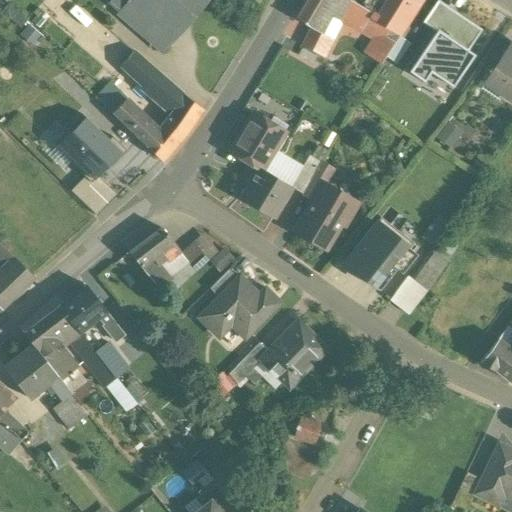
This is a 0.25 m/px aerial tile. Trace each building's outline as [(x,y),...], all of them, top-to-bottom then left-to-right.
[(131,0),(118,15),(141,34),(154,20),(170,33),(171,32),(194,5),(188,0),(131,0)] [(307,0),(295,19),(312,30),(313,30),(320,34),(329,16),(337,20),(340,17),(339,16),(345,0),(307,0)] [(363,9),(347,0),(345,0),(339,16),(340,17),(378,37),(370,56),(379,61),(395,34),(374,23),(368,19),(371,14),(363,9)] [(388,0),(381,11),(374,23),(395,34),(399,36),(421,0),(388,0)] [(436,31),(446,38),(461,17),(437,1),(422,24),(435,33),(436,31)] [(381,11),(367,3),(363,9),(371,14),(368,19),(374,23),(381,11)] [(481,31),(461,17),(446,38),(467,52),(481,31)] [(170,33),(154,20),(141,34),(161,51),(175,35),(171,32),(170,33)] [(313,30),(312,30),(302,46),(321,56),(329,39),(313,30)] [(473,56),(467,52),(446,38),(436,31),(435,33),(409,72),(424,82),(430,73),(452,88),(473,56)] [(511,45),(489,77),(505,88),(501,94),(511,101),(511,45)] [(201,109),(184,96),(132,51),(121,65),(143,85),(142,86),(172,112),(167,120),(185,134),(201,109)] [(128,103),(114,118),(121,125),(136,110),(128,103)] [(175,145),(136,110),(121,125),(142,145),(160,161),(175,145)] [(269,125),(252,115),(230,152),(252,165),(261,170),(283,133),(281,132),(277,137),(266,131),(269,125)] [(106,173),(126,152),(112,138),(109,142),(82,116),(66,132),(70,135),(58,147),(72,160),(69,163),(85,178),(91,184),(98,178),(104,171),(106,173)] [(325,151),(318,147),(312,158),(319,162),(325,151)] [(308,155),(289,187),(291,188),(301,194),(320,162),(319,162),(312,158),(308,155)] [(332,169),(320,162),(301,194),(312,200),(321,185),(322,186),(332,169)] [(261,170),(252,165),(243,180),(250,184),(241,199),(273,218),(291,188),(289,187),(261,170)] [(71,191),(96,216),(116,196),(98,178),(91,184),(85,178),(71,191)] [(312,200),(295,230),(326,249),(341,223),(344,225),(355,206),(322,186),(321,185),(312,200)] [(424,237),(435,246),(451,226),(440,217),(424,237)] [(345,263),(379,291),(396,271),(401,275),(417,255),(410,249),(413,245),(381,219),(345,263)] [(180,254),(160,229),(129,253),(148,278),(160,269),(157,265),(165,259),(168,264),(181,255),(180,254)] [(194,243),(180,254),(187,263),(194,272),(209,261),(194,243)] [(15,260),(0,245),(0,261),(6,267),(7,267),(15,260)] [(34,278),(15,260),(7,267),(6,267),(3,270),(24,288),(34,278)] [(414,278),(412,281),(426,291),(440,272),(426,262),(414,278)] [(187,263),(174,273),(182,283),(194,272),(187,263)] [(167,278),(160,269),(148,278),(159,290),(170,281),(167,278)] [(24,288),(3,270),(0,272),(0,284),(14,297),(24,288)] [(229,270),(210,289),(218,297),(237,277),(229,270)] [(182,283),(174,273),(167,278),(170,281),(176,289),(182,283)] [(259,294),(239,275),(237,277),(218,297),(199,317),(214,332),(226,320),(245,339),(280,302),(265,288),(259,294)] [(407,278),(391,300),(385,295),(384,297),(408,315),(426,291),(412,281),(412,282),(407,278)] [(0,309),(1,310),(14,297),(0,284),(0,309)] [(86,286),(59,307),(72,323),(70,324),(78,334),(79,333),(96,320),(106,312),(86,286)] [(59,307),(23,334),(33,346),(49,367),(64,356),(56,346),(60,343),(55,336),(70,324),(72,323),(59,307)] [(122,332),(106,312),(96,320),(112,341),(119,336),(118,336),(122,332)] [(70,324),(55,336),(60,343),(62,346),(69,341),(78,334),(70,324)] [(308,338),(294,324),(267,351),(259,359),(261,361),(289,388),(327,349),(312,335),(308,338)] [(126,337),(122,332),(118,336),(119,336),(122,341),(126,337)] [(78,334),(69,341),(85,361),(95,353),(95,352),(79,333),(78,334)] [(511,345),(509,350),(497,340),(479,363),(495,371),(495,372),(510,382),(511,379),(511,345)] [(122,361),(107,342),(95,352),(95,353),(110,371),(120,363),(122,361)] [(258,343),(228,374),(237,385),(245,377),(250,372),(261,361),(259,359),(267,351),(258,343)] [(33,346),(4,369),(28,400),(48,384),(61,401),(62,402),(71,395),(49,367),(33,346)] [(110,371),(95,353),(85,361),(105,387),(116,378),(115,377),(110,371)] [(83,380),(64,356),(49,367),(60,380),(69,391),(83,380)] [(124,370),(120,363),(110,371),(115,377),(124,370)] [(258,380),(250,372),(245,377),(253,384),(258,380)] [(13,401),(0,389),(0,415),(3,412),(12,402),(13,401)] [(71,395),(62,402),(61,401),(52,409),(69,429),(87,415),(71,395)] [(437,400),(425,395),(417,415),(428,420),(437,400)] [(22,416),(12,402),(3,412),(15,423),(22,416)] [(15,423),(3,412),(0,415),(0,426),(2,428),(3,429),(20,441),(27,433),(15,423)] [(319,425),(300,419),(299,424),(291,422),(288,430),(296,432),(294,438),(313,444),(319,425)] [(282,425),(273,427),(277,442),(285,440),(282,425)] [(0,426),(0,447),(8,455),(20,441),(3,429),(2,428),(0,426)] [(511,450),(498,444),(480,480),(473,494),(474,495),(497,506),(503,495),(511,499),(511,450)] [(206,473),(196,461),(180,474),(191,486),(206,473)] [(236,465),(221,473),(226,482),(241,474),(236,465)] [(466,473),(451,505),(466,511),(474,495),(473,494),(480,480),(466,473)] [(228,511),(217,498),(199,511),(228,511)]
